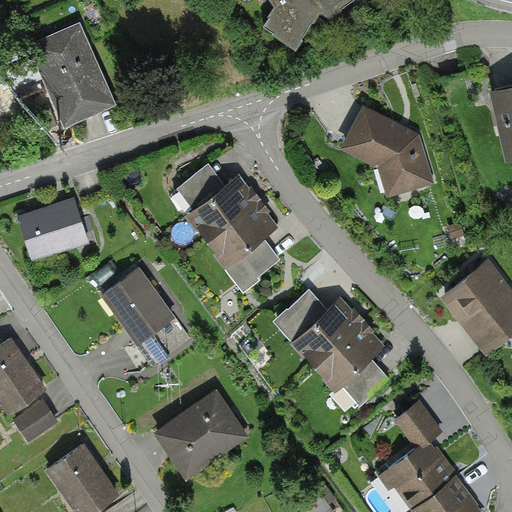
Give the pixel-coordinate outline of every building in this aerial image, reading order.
[(276,0),(281,6),(265,27),(299,51),(325,15),(331,23),(361,0),(276,0)] [(117,105),(81,24),(30,46),(66,127),(117,105)] [(467,77),(444,83),(451,108),(473,102),(467,77)] [(511,85),(490,91),(506,161),(511,159),(511,85)] [(436,180),(425,136),(366,107),(347,147),(382,164),(390,192),(436,180)] [(278,230),(241,176),(225,187),(210,165),(181,185),(196,207),(188,213),(225,266),(233,261),(249,282),(278,262),(262,240),(278,230)] [(75,200),(22,216),(34,258),(87,242),(75,200)] [(511,330),(511,284),(493,260),(446,297),(487,350),(511,330)] [(173,317),(140,268),(106,292),(139,340),(173,317)] [(308,290),(276,321),(356,404),(388,374),(373,358),(389,343),(345,297),(329,313),(308,290)] [(180,312),(173,317),(139,340),(156,365),(197,336),(180,312)] [(46,387),(12,338),(0,345),(0,395),(11,411),(46,387)] [(250,434),(219,389),(156,432),(188,478),(250,434)] [(58,418),(44,398),(17,418),(30,437),(58,418)] [(423,446),(384,476),(411,511),(488,511),(432,440),(446,430),(424,402),(402,419),(423,446)] [(93,511),(120,494),(86,445),(49,470),(78,511),(93,511)]
